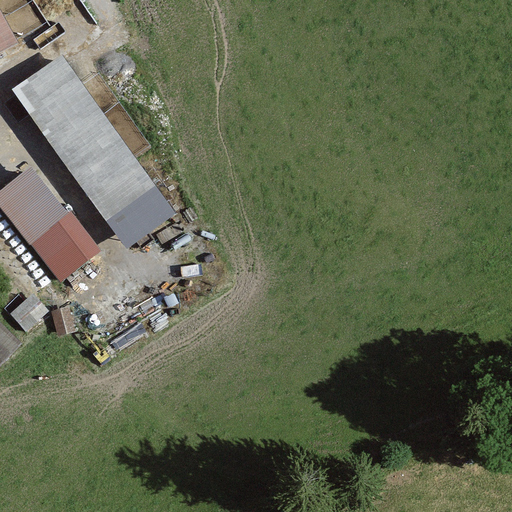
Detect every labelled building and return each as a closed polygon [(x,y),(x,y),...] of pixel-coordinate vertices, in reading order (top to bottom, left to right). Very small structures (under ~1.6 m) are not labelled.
[(0,0),(0,54),(19,43),(0,8),(0,0)] [(159,186),(62,53),(13,89),(110,222),(159,186)] [(61,220),(27,175),(0,195),(0,214),(55,286),(96,255),(66,216),(61,220)] [(29,330),(50,310),(34,293),(13,314),(29,330)] [(0,366),(18,347),(0,330),(0,366)]
